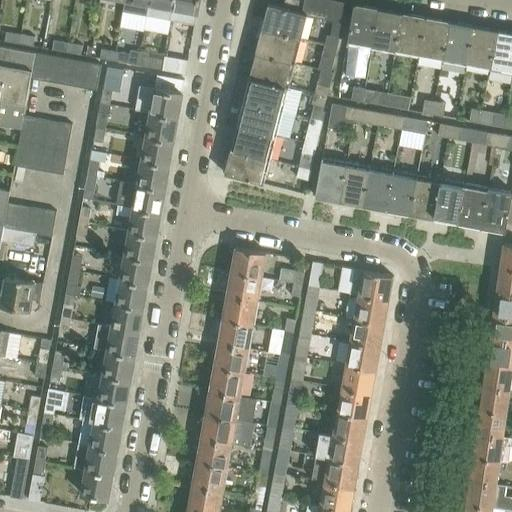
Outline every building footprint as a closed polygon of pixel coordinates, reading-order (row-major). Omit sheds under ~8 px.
[(124,0),(122,12),(127,13),(146,16),(149,0),(124,0)] [(173,0),(149,0),(146,16),(170,21),(173,0)] [(198,0),(173,0),(170,21),(171,17),(195,21),(198,0)] [(304,0),(302,12),(307,14),(307,15),(316,17),(318,0),(304,0)] [(318,0),(316,17),(329,20),(332,0),(318,0)] [(336,0),(332,0),(329,20),(344,23),(348,2),(336,0)] [(307,15),(307,14),(302,12),(281,6),(268,3),(262,28),(301,38),(307,15)] [(354,3),(347,43),(372,47),(379,8),(354,3)] [(379,8),(372,47),(395,52),(402,12),(379,8)] [(402,12),(395,52),(419,56),(426,16),(402,12)] [(426,16),(419,56),(443,60),(450,21),(426,16)] [(450,21),(443,60),(466,65),(473,25),(450,21)] [(497,29),(473,25),(466,65),(489,69),(497,29)] [(262,28),(256,52),(295,62),(301,38),(262,28)] [(511,32),(497,29),(489,69),(511,73),(511,32)] [(7,31),(5,41),(18,43),(19,38),(22,39),(23,33),(7,31)] [(18,43),(34,46),(36,36),(23,33),(22,39),(19,38),(18,43)] [(54,39),(52,49),(65,51),(66,46),(68,47),(69,42),(54,39)] [(66,46),(65,51),(81,54),(83,44),(69,42),(68,47),(66,46)] [(324,44),(319,68),(320,69),(333,72),(333,71),(331,71),(337,47),(324,44)] [(0,243),(1,240),(3,227),(8,201),(10,189),(0,187),(0,124),(21,129),(24,114),(30,77),(35,52),(0,45),(0,243)] [(116,55),(117,51),(102,48),(100,57),(113,60),(114,55),(116,55)] [(131,49),(130,53),(117,51),(116,55),(114,55),(113,60),(138,64),(140,51),(131,49)] [(35,52),(30,77),(45,79),(49,55),(35,52)] [(147,66),(185,73),(188,59),(149,52),(147,66)] [(289,86),(295,62),(256,52),(250,75),(289,86)] [(62,57),(49,55),(45,79),(58,82),(62,57)] [(75,59),(62,57),(58,82),(71,84),(75,59)] [(88,61),(75,59),(71,84),(83,87),(88,61)] [(101,64),(88,61),(83,87),(96,89),(101,64)] [(320,69),(316,84),(329,88),(333,72),(320,69)] [(283,109),(289,86),(250,75),(243,99),(283,109)] [(139,84),(135,108),(151,110),(178,115),(182,92),(139,84)] [(354,85),(351,98),(362,100),(365,87),(354,85)] [(103,88),(100,102),(110,104),(112,90),(103,88)] [(376,102),(386,104),(388,92),(378,90),(376,102)] [(313,104),(310,116),(322,119),(323,119),(325,110),(323,110),(327,95),(314,92),(312,103),(313,104)] [(388,92),(386,104),(409,108),(412,96),(388,92)] [(423,111),(433,113),(435,100),(425,98),(423,111)] [(243,99),(237,124),(276,133),(283,109),(243,99)] [(435,100),(433,113),(443,115),(445,102),(435,100)] [(332,102),(330,116),(341,118),(339,128),(351,130),(353,120),(355,107),(332,102)] [(355,107),(353,120),(376,124),(379,111),(355,107)] [(471,107),(469,119),(480,121),(482,110),(481,110),(482,109),(471,107)] [(480,121),(504,126),(506,113),(482,109),(481,110),(482,110),(480,121)] [(174,139),(178,115),(151,110),(146,134),(174,139)] [(99,111),(96,127),(101,128),(101,125),(106,126),(108,113),(99,111)] [(379,111),(376,124),(390,127),(393,114),(379,111)] [(21,129),(19,140),(31,142),(36,116),(24,114),(21,129)] [(36,116),(31,142),(44,144),(49,119),(36,116)] [(309,116),(304,140),(317,143),(322,119),(310,116),(309,116)] [(424,133),(426,120),(403,116),(400,129),(424,133)] [(49,119),(44,144),(55,146),(60,121),(49,119)] [(60,121),(55,146),(68,149),(72,123),(60,121)] [(449,124),(440,122),(438,135),(447,137),(449,124)] [(270,157),(276,133),(237,124),(231,148),(270,157)] [(449,124),(447,137),(459,139),(461,126),(449,124)] [(103,142),(106,126),(101,125),(101,128),(96,127),(93,140),(103,142)] [(487,131),(485,144),(495,145),(497,133),(487,131)] [(497,133),(495,145),(507,148),(510,135),(497,133)] [(142,158),(169,163),(174,139),(146,134),(142,158)] [(19,140),(15,164),(27,167),(31,142),(19,140)] [(311,168),(317,143),(304,140),(298,165),(311,168)] [(27,167),(39,169),(44,144),(31,142),(27,167)] [(44,144),(39,169),(51,171),(55,146),(44,144)] [(68,149),(55,146),(51,171),(63,173),(68,149)] [(264,182),(270,157),(231,148),(224,172),(264,182)] [(315,195),(339,200),(346,160),(322,156),(315,195)] [(165,187),(169,163),(142,158),(138,182),(165,187)] [(90,159),(87,174),(92,175),(92,173),(97,174),(99,161),(90,159)] [(370,164),(346,160),(339,200),(363,204),(370,164)] [(393,169),(370,164),(363,204),(387,209),(393,169)] [(298,165),(296,175),(309,179),(311,168),(298,165)] [(417,173),(393,169),(387,209),(410,213),(417,173)] [(92,175),(87,174),(85,187),(83,197),(92,199),(97,174),(92,173),(92,175)] [(440,177),(417,173),(410,213),(434,217),(440,177)] [(464,182),(440,177),(434,217),(457,222),(464,182)] [(116,203),(133,206),(161,211),(165,187),(138,182),(120,179),(116,203)] [(488,186),(464,182),(457,222),(481,226),(488,186)] [(511,193),(511,190),(488,186),(481,226),(505,230),(507,222),(509,210),(511,198),(511,193)] [(15,229),(20,204),(8,201),(3,227),(15,229)] [(15,229),(28,231),(33,206),(20,204),(15,229)] [(40,233),(44,208),(33,206),(28,231),(36,233),(40,233)] [(84,220),(88,221),(91,208),(81,206),(78,222),(83,223),(84,220)] [(156,235),(161,211),(133,206),(129,230),(156,235)] [(57,210),(44,208),(40,233),(52,236),(57,210)] [(86,237),(88,221),(84,220),(83,223),(78,222),(76,235),(86,237)] [(3,227),(1,240),(34,245),(36,233),(28,231),(15,229),(3,227)] [(125,254),(152,259),(156,235),(129,230),(125,254)] [(511,243),(503,242),(500,268),(511,269),(511,243)] [(266,252),(235,246),(231,271),(262,277),(266,252)] [(73,254),(70,269),(74,270),(75,268),(80,269),(82,256),(73,254)] [(148,283),(152,259),(125,254),(120,278),(148,283)] [(313,260),(308,285),(319,287),(322,273),(323,262),(313,260)] [(66,292),(75,294),(79,295),(81,285),(77,284),(80,269),(75,268),(74,270),(70,269),(67,283),(66,292)] [(354,268),(350,293),(389,301),(393,275),(354,268)] [(511,269),(500,268),(496,291),(511,293),(511,269)] [(302,283),(304,271),(296,269),(293,282),(302,283)] [(262,277),(231,271),(226,296),(257,301),(262,277)] [(32,298),(40,299),(43,282),(5,275),(2,292),(0,291),(0,304),(30,310),(32,298)] [(116,301),(127,303),(143,306),(148,283),(120,278),(116,301)] [(302,283),(293,282),(291,294),(300,296),(302,283)] [(308,285),(304,309),(314,311),(319,287),(308,285)] [(493,315),(511,317),(511,293),(496,291),(493,315)] [(71,317),(75,294),(66,292),(64,302),(61,317),(66,318),(66,316),(71,317)] [(350,293),(345,317),(354,318),(384,324),(389,301),(350,293)] [(257,301),(226,296),(222,319),(253,325),(257,301)] [(112,325),(139,330),(143,306),(127,303),(116,301),(112,325)] [(304,309),(299,332),(310,334),(314,311),(304,309)] [(490,339),(511,342),(511,317),(493,315),(490,339)] [(61,317),(59,330),(68,332),(71,317),(66,316),(66,318),(61,317)] [(287,317),(284,330),(293,332),(296,319),(287,317)] [(354,318),(350,341),(380,347),(384,324),(354,318)] [(253,325),(222,319),(218,343),(249,349),(253,325)] [(107,349),(127,353),(135,354),(139,330),(112,325),(107,349)] [(10,331),(0,328),(0,354),(5,355),(10,331)] [(289,356),(293,332),(284,330),(280,354),(289,356)] [(18,355),(22,332),(11,331),(8,353),(18,355)] [(299,332),(295,356),(306,358),(310,334),(299,332)] [(511,342),(490,339),(486,363),(511,366),(511,342)] [(350,341),(345,366),(376,371),(380,347),(350,341)] [(249,349),(218,343),(214,366),(245,372),(249,349)] [(42,361),(47,361),(49,348),(40,347),(37,362),(42,363),(42,361)] [(55,349),(52,365),(57,366),(58,363),(62,364),(65,351),(55,349)] [(103,373),(130,378),(135,354),(127,353),(107,349),(103,373)] [(275,378),(285,379),(289,356),(280,354),(275,378)] [(295,356),(291,379),(302,381),(306,358),(295,356)] [(44,377),(47,361),(42,361),(42,363),(37,362),(35,375),(44,377)] [(60,380),(62,364),(58,363),(57,366),(52,365),(50,378),(60,380)] [(511,366),(486,363),(483,386),(511,390),(511,366)] [(245,372),(214,366),(209,390),(240,396),(245,372)] [(345,366),(341,388),(371,394),(376,371),(345,366)] [(126,402),(130,378),(103,373),(99,397),(126,402)] [(280,403),(285,379),(275,378),(271,402),(280,403)] [(291,379),(287,402),(297,404),(302,381),(291,379)] [(511,390),(483,386),(479,410),(506,414),(511,415),(511,390)] [(341,388),(337,411),(367,417),(371,394),(341,388)] [(256,399),(240,396),(209,390),(205,414),(252,422),(256,399)] [(33,408),(38,409),(41,396),(31,394),(28,410),(33,411),(33,408)] [(83,394),(79,418),(84,419),(122,426),(126,402),(99,397),(83,394)] [(287,402),(282,426),(293,428),(297,404),(287,402)] [(45,404),(44,412),(49,413),(49,411),(54,412),(55,405),(45,404)] [(33,411),(28,410),(26,423),(35,424),(38,409),(33,408),(33,411)] [(476,434),(503,438),(506,414),(479,410),(476,434)] [(44,412),(40,436),(49,437),(54,412),(49,411),(49,413),(44,412)] [(337,411),(332,435),(363,440),(367,417),(337,411)] [(255,423),(252,422),(205,414),(201,438),(232,443),(250,446),(255,423)] [(122,426),(94,421),(84,419),(80,443),(90,444),(117,449),(122,426)] [(272,450),(276,426),(267,425),(262,448),(272,450)] [(289,451),(293,428),(282,426),(278,449),(289,451)] [(30,457),(32,443),(34,434),(18,431),(14,455),(19,456),(20,456),(20,457),(24,458),(25,456),(30,457)] [(319,432),(315,455),(359,463),(363,440),(332,435),(319,432)] [(476,434),(473,457),(499,461),(510,463),(511,447),(511,439),(503,438),(476,434)] [(232,443),(201,438),(196,461),(227,467),(232,443)] [(90,444),(86,468),(113,473),(117,449),(90,444)] [(38,445),(35,460),(40,461),(40,458),(45,459),(47,446),(38,445)] [(267,474),(272,450),(262,448),(261,459),(258,473),(267,474)] [(315,455),(311,479),(324,482),(354,487),(359,463),(315,455)] [(15,469),(10,495),(22,498),(30,457),(25,456),(24,458),(20,457),(20,456),(19,456),(16,470),(15,469)] [(499,461),(473,457),(469,480),(496,485),(499,461)] [(35,460),(31,483),(43,486),(44,475),(43,475),(45,461),(45,459),(40,458),(40,461),(35,460)] [(227,467),(196,461),(192,485),(223,490),(227,467)] [(276,461),(274,473),(285,475),(287,463),(276,461)] [(109,497),(113,473),(86,468),(81,493),(91,494),(109,497)] [(258,473),(256,484),(265,486),(267,474),(258,473)] [(274,473),(269,496),(280,498),(285,475),(274,473)] [(469,480),(466,504),(506,511),(506,510),(511,511),(511,495),(506,495),(508,486),(496,485),(469,480)] [(324,482),(320,504),(350,510),(354,487),(324,482)] [(40,501),(43,486),(31,483),(28,499),(40,501)] [(219,511),(223,490),(192,485),(188,509),(204,511),(219,511)] [(269,496),(266,511),(277,511),(280,498),(269,496)] [(311,503),(309,511),(349,511),(350,510),(320,504),(311,503)]
